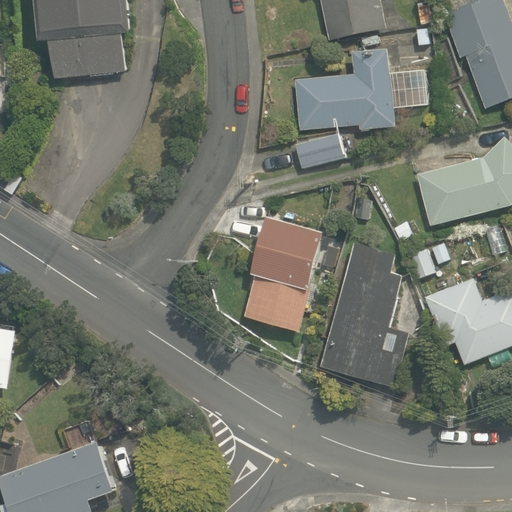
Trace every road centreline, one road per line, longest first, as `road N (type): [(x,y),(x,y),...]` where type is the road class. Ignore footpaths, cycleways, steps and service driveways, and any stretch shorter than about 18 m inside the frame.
road 1 (residential): [(118,310),(215,162),(226,115),(223,0)]
road 2 (tertiary): [(305,430),(118,310)]
road 3 (tertiary): [(511,465),(417,465),(305,430)]
road 4 (tertiary): [(0,234),(118,310)]
